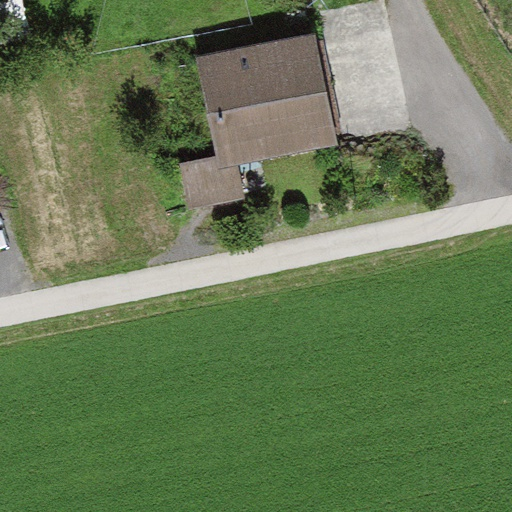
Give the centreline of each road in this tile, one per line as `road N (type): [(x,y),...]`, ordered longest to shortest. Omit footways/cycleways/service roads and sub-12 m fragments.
road 1 (track): [(511,213),(0,317)]
road 2 (track): [(413,0),(511,192)]
